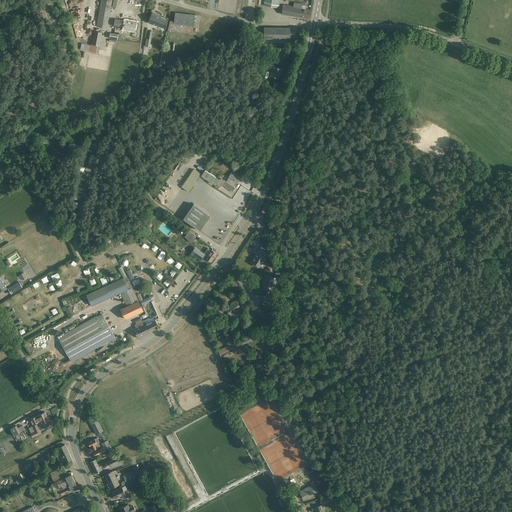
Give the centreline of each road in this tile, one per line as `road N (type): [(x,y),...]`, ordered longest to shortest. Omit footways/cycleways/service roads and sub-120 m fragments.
road 1 (tertiary): [(76,407),(98,375),(162,334),(248,222),(289,127),(314,24)]
road 2 (track): [(0,150),(134,86),(145,0)]
road 3 (unclassified): [(314,24),(400,27),(511,64)]
road 4 (track): [(134,86),(123,129),(132,163),(153,200),(197,232)]
road 5 (unclassified): [(309,23),(247,21),(162,0)]
